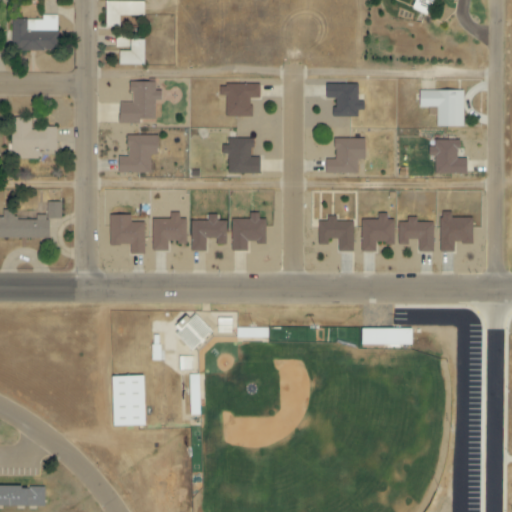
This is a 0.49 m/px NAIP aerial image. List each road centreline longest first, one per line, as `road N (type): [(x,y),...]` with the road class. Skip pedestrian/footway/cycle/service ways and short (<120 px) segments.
road 1 (tertiary): [(511,292),(0,289)]
road 2 (residential): [(501,292),(502,0)]
road 3 (residential): [(95,290),(90,0)]
road 4 (residential): [(299,289),(295,74)]
road 5 (residential): [(122,511),(70,449),(0,402)]
